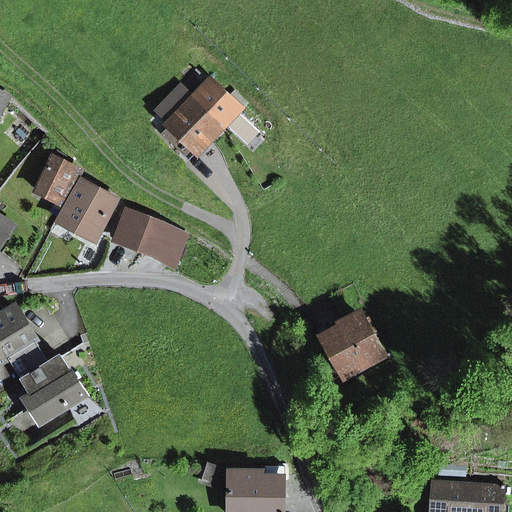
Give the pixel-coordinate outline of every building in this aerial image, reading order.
[(172,125),(199,151),(239,109),(213,84),(197,100),(182,85),(157,111),(172,125)] [(0,92),(0,111),(10,99),(0,92)] [(190,161),(199,151),(172,125),(162,135),(190,161)] [(76,168),(64,163),(67,157),(58,152),(37,191),(65,205),(81,176),(76,168)] [(96,239),(117,200),(83,181),(61,220),(96,239)] [(187,236),(163,224),(128,211),(117,239),(152,252),(176,265),(187,236)] [(0,241),(9,229),(0,222),(0,241)] [(0,344),(21,378),(22,381),(50,363),(17,309),(0,319),(0,344)] [(328,339),(347,372),(381,354),(359,314),(340,324),(344,330),(328,339)] [(0,390),(11,383),(21,378),(0,344),(0,390)] [(50,363),(22,381),(28,388),(33,397),(26,401),(30,407),(40,424),(86,395),(62,356),(50,363)] [(17,415),(30,407),(26,401),(33,397),(28,388),(8,400),(17,415)] [(223,505),(229,505),(230,474),(209,467),(204,480),(224,487),(223,505)] [(229,505),(229,511),(285,511),(286,480),(264,480),(264,474),(230,474),(229,505)] [(434,483),(433,481),(430,511),(504,511),(506,486),(481,484),(481,487),(434,483)]
